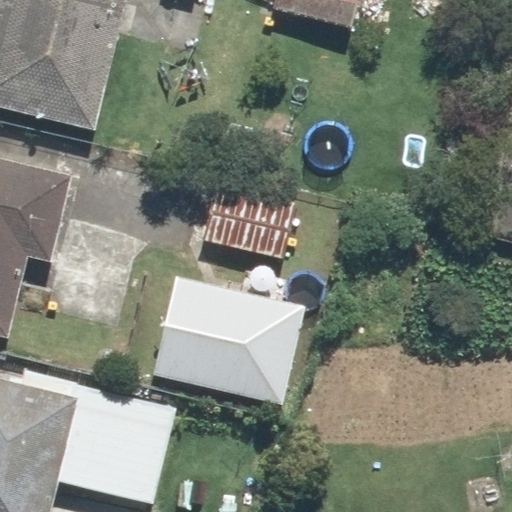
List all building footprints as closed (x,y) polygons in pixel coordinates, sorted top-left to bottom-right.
[(134,0),(6,0),(0,26),(0,99),(105,125),(134,0)] [(363,0),(275,0),(275,4),(359,21),(363,0)] [(75,170),(0,148),(0,331),(4,333),(27,251),(50,258),(75,170)] [(301,197),(222,179),(209,240),(288,258),(301,197)] [(312,296),(184,268),(161,372),(289,400),(312,296)] [(178,404),(0,362),(0,511),(58,511),(66,480),(155,501),(178,404)]
